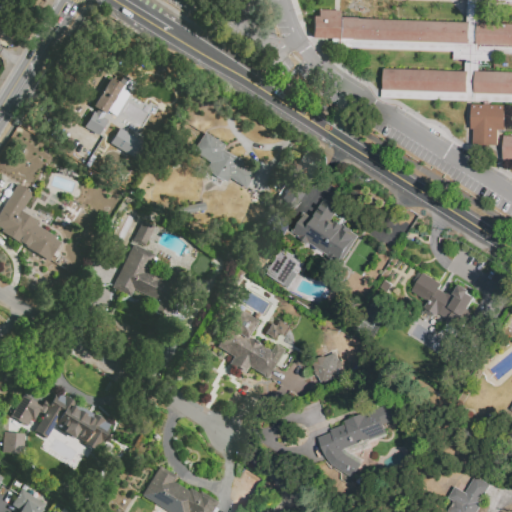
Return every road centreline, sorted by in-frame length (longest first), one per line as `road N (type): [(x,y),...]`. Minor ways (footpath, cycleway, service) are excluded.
road 1 (secondary): [(148,17),(511,252)]
road 2 (residential): [(0,299),(230,435)]
road 3 (tertiary): [(0,118),(76,0)]
